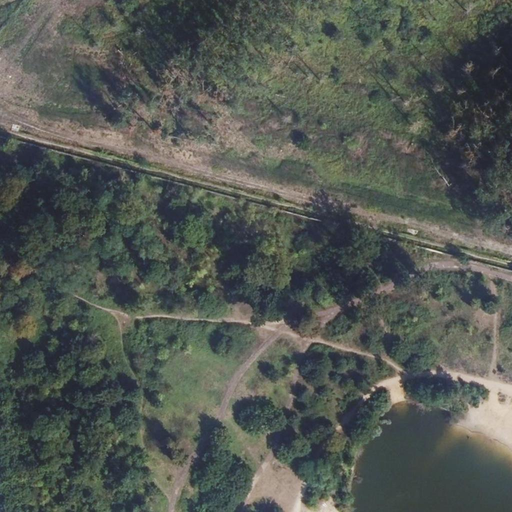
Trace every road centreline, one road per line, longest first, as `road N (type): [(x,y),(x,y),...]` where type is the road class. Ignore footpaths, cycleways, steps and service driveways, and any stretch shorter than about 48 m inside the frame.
road 1 (track): [(255,324),(337,309),(445,266),(511,279)]
road 2 (track): [(244,511),(278,445),(347,393),(368,395),(409,371)]
road 3 (track): [(278,445),(302,351),(337,309)]
road 4 (track): [(107,311),(255,324)]
road 5 (track): [(278,332),(409,371)]
road 6 (track): [(298,511),(329,443),(368,395)]
